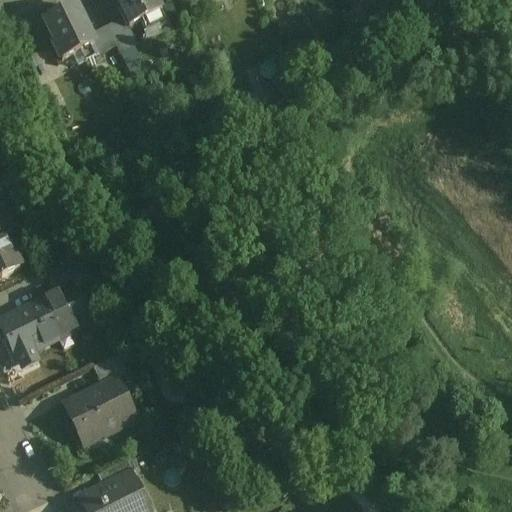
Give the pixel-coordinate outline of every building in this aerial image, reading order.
[(160,16),(151,0),(115,0),(124,15),(121,16),(129,31),(160,16)] [(73,10),(44,24),(56,48),(54,49),(61,64),(92,49),(73,10)] [(2,195),(0,196),(0,232),(2,231),(0,227),(0,218),(11,213),(2,195)] [(11,213),(0,218),(0,227),(2,231),(0,232),(0,233),(3,241),(21,232),(11,213)] [(0,281),(19,273),(3,241),(0,234),(0,281)] [(74,272),(48,286),(54,300),(55,300),(73,291),(81,287),(74,272)] [(73,291),(55,300),(54,300),(39,307),(57,344),(91,328),(73,291)] [(39,307),(0,326),(0,332),(16,365),(57,344),(39,307)] [(117,360),(92,373),(101,392),(115,386),(127,380),(117,360)] [(101,392),(64,410),(83,450),(134,425),(115,386),(101,392)] [(131,463),(97,480),(103,493),(131,479),(137,476),(131,463)] [(147,511),(131,479),(103,493),(107,501),(85,511),(147,511)]
